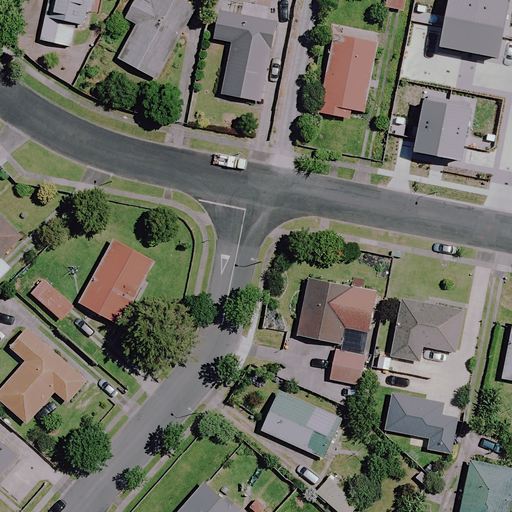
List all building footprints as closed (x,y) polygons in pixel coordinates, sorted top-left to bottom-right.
[(76,23),(87,25),(91,0),(49,0),(46,17),(42,41),(71,46),(76,23)] [(181,0),(126,0),(118,18),(135,26),(117,61),(157,81),(195,7),(181,0)] [(405,0),(386,0),(385,9),(403,13),(405,0)] [(491,0),(472,0),(468,28),(487,31),(491,0)] [(278,18),(219,7),(213,35),(233,39),(223,92),(262,99),(278,18)] [(379,36),(335,27),(318,109),(348,115),(350,106),(364,109),(379,36)] [(472,59),(415,49),(403,120),(443,127),(450,88),(466,91),(472,59)] [(511,68),(500,66),(485,141),(511,146),(511,68)] [(0,259),(21,238),(0,217),(0,259)] [(153,264),(112,243),(79,305),(120,327),(153,264)] [(353,289),(309,279),(296,337),(340,347),(353,289)] [(72,307),(43,281),(30,295),(59,322),(72,307)] [(462,312),(400,301),(389,358),(419,364),(422,349),(455,355),(462,312)] [(511,321),(501,381),(511,382),(511,321)] [(85,383),(26,330),(10,349),(25,363),(0,391),(0,402),(26,425),(54,393),(67,404),(85,383)] [(370,356),(335,351),(330,381),(365,387),(370,356)] [(341,421),(280,393),(262,432),(323,460),(341,421)] [(455,416),(438,412),(429,450),(446,453),(455,416)] [(507,443),(490,439),(485,459),(502,463),(507,443)] [(0,476),(16,458),(0,444),(0,476)] [(400,506),(424,478),(407,463),(391,481),(399,488),(391,497),(400,506)] [(508,511),(511,495),(511,471),(470,463),(460,511),(508,511)] [(350,511),(356,506),(326,481),(315,495),(335,511),(350,511)] [(235,511),(203,484),(178,511),(235,511)] [(269,511),(257,503),(250,511),(269,511)]
